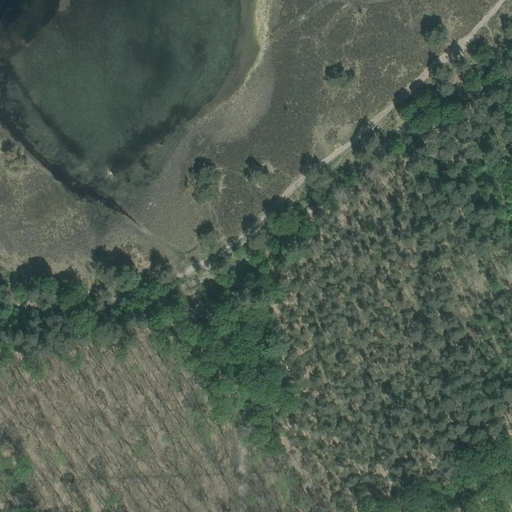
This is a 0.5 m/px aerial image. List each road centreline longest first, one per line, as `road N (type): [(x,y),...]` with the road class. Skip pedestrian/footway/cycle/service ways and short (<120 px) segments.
road 1 (track): [(511,51),(232,283)]
road 2 (track): [(232,283),(243,511)]
road 3 (track): [(380,511),(511,462)]
